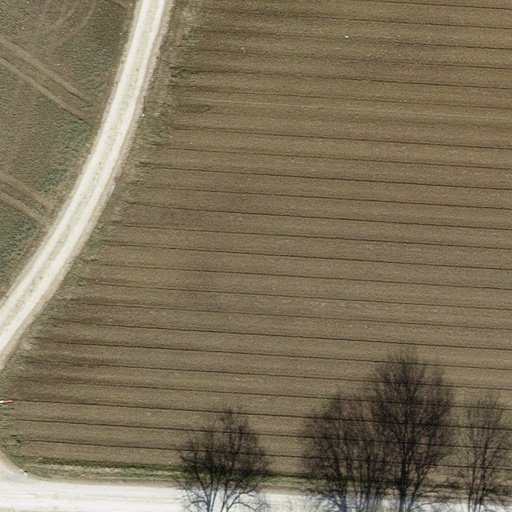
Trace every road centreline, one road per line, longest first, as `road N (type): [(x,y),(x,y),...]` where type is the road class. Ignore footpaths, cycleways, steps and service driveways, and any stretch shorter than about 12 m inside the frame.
road 1 (track): [(396,511),(0,493)]
road 2 (track): [(0,334),(83,215),(111,155),(159,0)]
